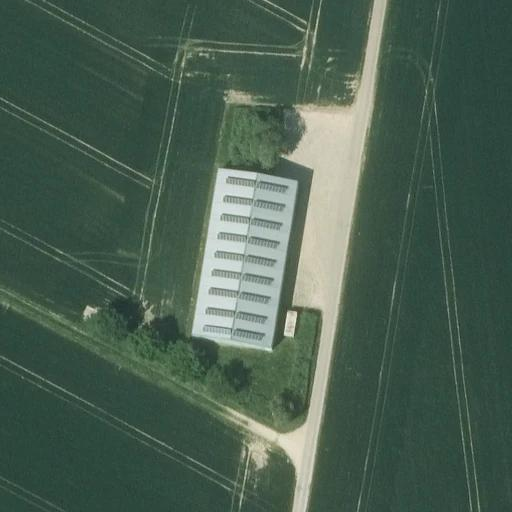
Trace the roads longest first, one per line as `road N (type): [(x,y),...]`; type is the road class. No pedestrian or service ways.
road 1 (track): [(360,124),(299,511)]
road 2 (track): [(306,460),(0,299)]
road 3 (unclassified): [(380,0),(360,124)]
